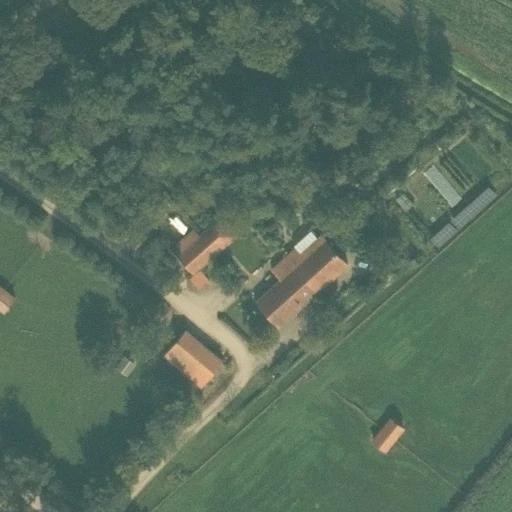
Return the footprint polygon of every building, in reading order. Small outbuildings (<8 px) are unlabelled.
[(273,213),(281,223),(290,215),(281,205),(273,213)] [(222,214),(200,233),(179,252),(195,271),(238,233),(222,214)] [(348,264),(322,234),(301,253),(296,247),(272,269),(281,279),(257,300),(280,325),(348,264)] [(0,309),(1,310),(15,295),(0,282),(0,309)] [(184,325),(161,350),(199,384),(222,359),(184,325)] [(385,450),(402,425),(387,414),(370,439),(385,450)]
